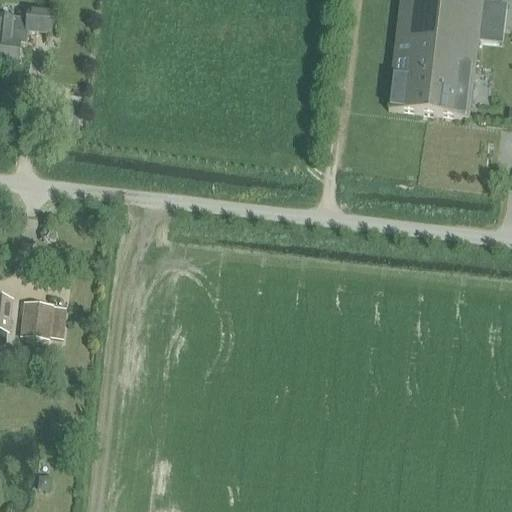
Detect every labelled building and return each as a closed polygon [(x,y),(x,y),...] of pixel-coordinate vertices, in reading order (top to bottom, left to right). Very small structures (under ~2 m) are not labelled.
[(482,4),(447,0),(402,0),(389,112),(468,122),(482,4)] [(26,48),(28,34),(51,37),(53,15),(29,12),(28,23),(0,19),(0,67),(17,70),(20,47),(26,48)] [(479,31),(477,43),(502,46),(504,34),(479,31)] [(14,303),(0,301),(0,350),(4,351),(6,348),(7,338),(10,338),(14,303)] [(50,343),(53,315),(53,309),(24,306),(20,341),(50,344),(50,343)] [(63,317),(53,315),(50,343),(60,344),(63,317)]
